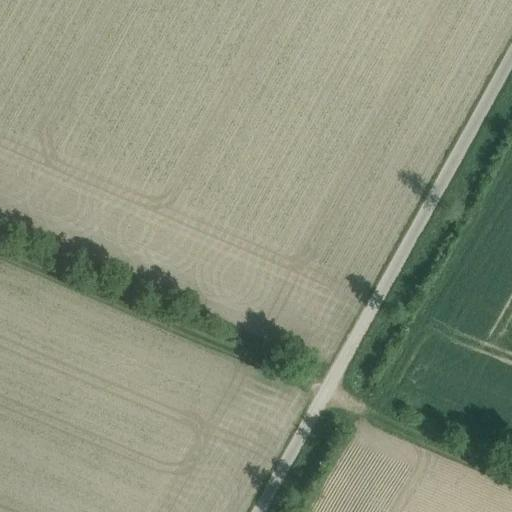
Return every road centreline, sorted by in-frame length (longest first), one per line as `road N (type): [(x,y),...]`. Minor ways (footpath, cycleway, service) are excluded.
road 1 (track): [(511,70),(268,511)]
road 2 (track): [(337,391),(511,464)]
